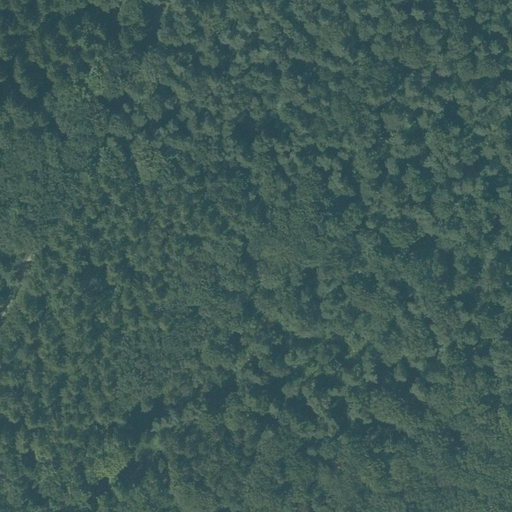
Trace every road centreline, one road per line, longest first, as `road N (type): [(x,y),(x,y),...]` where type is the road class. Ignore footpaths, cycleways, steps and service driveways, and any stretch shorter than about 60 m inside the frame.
road 1 (track): [(0,299),(155,0)]
road 2 (track): [(298,511),(0,423)]
